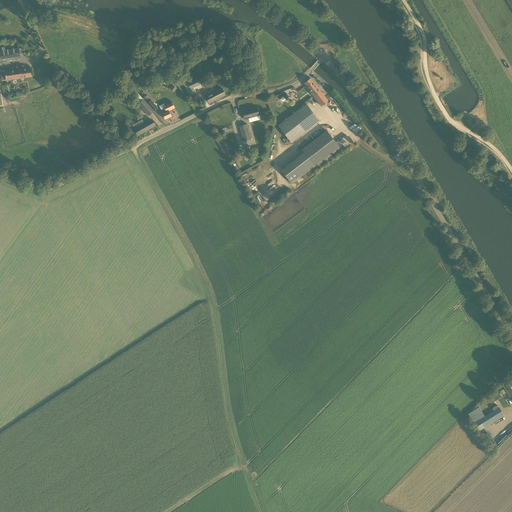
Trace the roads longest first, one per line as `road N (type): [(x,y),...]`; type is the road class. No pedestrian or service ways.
road 1 (track): [(134,147),(209,295),(230,418),(262,511)]
road 2 (unclassified): [(323,58),(292,84),(227,99),(48,190),(0,177)]
road 3 (unclassified): [(511,338),(387,130),(323,58)]
road 4 (track): [(403,0),(424,37),(429,79),(447,116),(511,170)]
